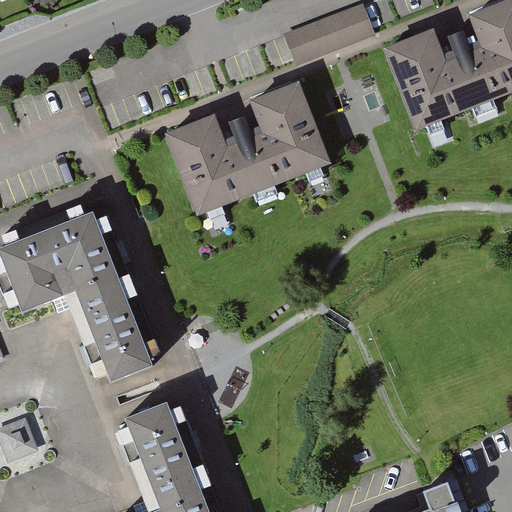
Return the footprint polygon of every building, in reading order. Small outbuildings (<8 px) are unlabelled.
[(284,39),(296,71),(376,40),(364,9),(284,39)] [(511,13),(466,32),(471,45),(437,58),(431,42),(375,63),(409,151),(421,146),(423,153),(443,146),(439,137),(468,126),(471,133),(494,125),(490,116),(511,107),(511,13)] [(320,185),(330,180),(296,93),(244,114),(249,126),(213,140),(209,128),(160,148),(192,228),(203,224),(207,234),(223,228),(219,219),(249,208),(253,217),(274,209),(271,201),(301,189),(305,200),(323,193),(320,185)] [(101,389),(105,398),(147,381),(144,374),(155,369),(149,353),(138,357),(121,314),(133,310),(125,290),(113,294),(95,249),(105,245),(100,233),(89,238),(86,229),(79,232),(75,221),(62,226),(66,235),(13,256),(9,247),(0,250),(0,258),(0,259),(0,291),(5,303),(0,304),(0,326),(11,322),(14,329),(57,312),(76,361),(88,357),(95,374),(83,379),(89,393),(101,389)] [(3,426),(15,459),(46,447),(34,414),(3,426)] [(198,511),(196,506),(207,502),(199,481),(188,485),(171,440),(181,436),(175,421),(164,426),(161,417),(119,433),(123,441),(111,446),(117,459),(127,456),(134,474),(124,478),(136,511),(198,511)] [(456,511),(460,511),(449,479),(425,487),(432,507),(416,511),(456,511)]
